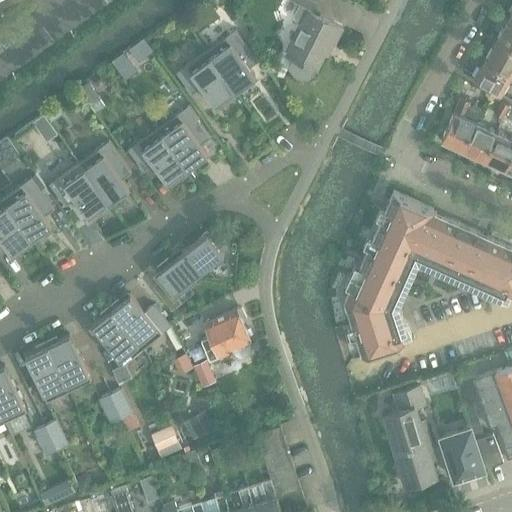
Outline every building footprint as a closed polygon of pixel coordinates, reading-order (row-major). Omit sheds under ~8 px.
[(301,22),(285,54),(294,58),(289,67),(291,72),(295,75),(299,77),(304,78),(309,77),(314,68),(316,69),(328,46),(331,48),(341,28),(307,11),(309,6),(299,1),(293,14),(294,19),(301,22)] [(511,19),(508,18),(497,38),(511,46),(511,19)] [(225,35),(205,49),(235,90),(237,93),(247,86),(245,83),(255,76),(249,67),(258,60),(235,28),(225,35)] [(511,46),(497,38),(485,58),(511,73),(511,71),(511,46)] [(227,100),(237,93),(235,90),(205,49),(185,64),(176,71),(192,93),(201,86),(215,105),(225,97),(227,100)] [(111,60),(112,60),(125,79),(137,70),(123,52),(123,51),(111,60)] [(500,94),(511,73),(485,58),(473,79),(500,94)] [(100,98),(88,81),(78,89),(90,105),(100,98)] [(441,139),(463,149),(475,122),(481,110),(470,105),(471,102),(460,97),(454,112),(441,139)] [(502,118),(509,105),(500,101),(494,113),(502,118)] [(51,121),(62,112),(56,104),(44,113),(51,121)] [(177,112),(157,126),(187,167),(189,170),(199,163),(197,160),(207,152),(200,144),(210,137),(187,105),(177,112)] [(463,149),(484,159),(497,132),(475,122),(463,149)] [(179,177),(189,170),(187,167),(157,126),(137,141),(128,148),(144,170),(153,163),(167,182),(177,174),(179,177)] [(484,159),(505,168),(511,153),(511,138),(497,132),(484,159)] [(99,146),(78,161),(108,202),(110,205),(120,197),(118,195),(128,187),(122,178),(131,171),(109,140),(99,147),(99,146)] [(100,212),(110,205),(108,202),(78,161),(58,175),(59,176),(49,183),(65,205),(75,198),(88,216),(98,209),(100,212)] [(21,183),(1,197),(31,238),(33,241),(43,234),(40,231),(51,223),(44,215),(54,208),(31,176),(21,183)] [(350,287),(345,299),(352,324),(357,322),(358,322),(362,332),(356,334),(362,354),(404,340),(403,338),(391,302),(414,250),(511,293),(511,245),(432,210),(433,208),(393,190),(372,237),(378,240),(374,249),(368,247),(359,266),(365,268),(361,278),(355,275),(354,278),(360,281),(356,290),(350,287)] [(23,248),(33,241),(31,238),(1,197),(0,198),(0,238),(10,253),(21,245),(23,248)] [(222,251),(225,247),(225,242),(222,238),(217,237),(212,239),(206,231),(170,260),(168,257),(156,266),(159,270),(156,272),(163,280),(154,287),(172,310),(181,302),(173,292),(223,252),(222,251)] [(118,298),(108,306),(111,309),(142,348),(162,332),(171,325),(153,303),(144,310),(130,293),(120,301),(118,298)] [(123,363),(142,348),(111,309),(108,306),(99,314),(101,316),(91,324),(106,342),(104,344),(105,344),(106,343),(123,363)] [(248,342),(251,340),(243,322),(247,318),(242,308),(237,308),(236,307),(211,318),(203,321),(209,335),(200,339),(209,359),(226,351),(232,349),(233,351),(235,355),(238,357),(241,358),(248,355),(250,352),(251,348),(249,344),(248,342)] [(56,336),(45,341),(47,344),(69,390),(91,379),(80,355),(82,354),(81,353),(79,354),(69,334),(58,339),(56,336)] [(46,400),(69,390),(47,344),(45,341),(35,346),(36,349),(25,355),(46,400)] [(183,355),(172,360),(177,372),(189,367),(183,355)] [(216,380),(206,359),(194,365),(203,386),(216,380)] [(511,363),(496,369),(487,372),(473,377),(490,425),(496,423),(508,457),(511,455),(511,363)] [(0,412),(4,421),(26,410),(15,386),(17,385),(16,384),(14,385),(5,365),(0,366),(0,412)] [(384,414),(394,448),(426,439),(430,437),(427,426),(422,427),(416,405),(424,402),(418,385),(393,393),(399,410),(384,414)] [(121,387),(110,392),(122,417),(133,412),(121,387)] [(111,423),(122,417),(110,392),(99,397),(111,423)] [(215,427),(205,410),(189,419),(198,436),(215,427)] [(474,411),(466,414),(470,425),(474,438),(482,435),(474,411)] [(133,412),(122,417),(128,430),(139,424),(133,412)] [(231,413),(226,421),(232,425),(237,417),(231,413)] [(56,418),(45,423),(57,449),(68,443),(56,418)] [(46,454),(57,449),(45,423),(34,429),(46,454)] [(158,451),(178,441),(171,424),(150,434),(158,451)] [(256,432),(260,444),(284,436),(280,425),(256,432)] [(470,425),(441,436),(447,455),(454,477),(484,467),(484,466),(483,466),(474,438),(470,425)] [(482,435),(474,438),(483,466),(496,461),(496,462),(503,460),(492,432),(482,435)] [(260,444),(263,455),(288,447),(284,436),(260,444)] [(434,449),(430,437),(426,439),(394,448),(405,483),(436,474),(429,450),(434,449)] [(263,455),(267,466),(291,458),(288,447),(263,455)] [(196,450),(186,454),(190,463),(199,459),(196,450)] [(267,466),(270,477),(283,473),(295,469),(291,458),(267,466)] [(299,480),(295,469),(283,473),(270,477),(274,488),(299,480)] [(86,472),(73,478),(80,492),(93,486),(86,472)] [(151,475),(140,479),(144,490),(155,486),(151,475)] [(282,511),(278,499),(276,494),(274,488),(270,477),(261,480),(266,497),(253,501),(256,511),(282,511)] [(302,492),(299,480),(274,488),(276,494),(278,499),(302,492)] [(243,504),(230,509),(229,509),(230,511),(256,511),(253,501),(248,485),(238,488),(243,504)] [(115,491),(111,493),(116,511),(134,511),(127,488),(115,491)] [(220,511),(219,511),(230,511),(229,509),(230,509),(224,492),(215,495),(220,511)] [(306,503),(302,492),(278,499),(282,511),(306,503)] [(205,511),(201,499),(191,503),(194,511),(205,511)] [(177,511),(174,501),(162,504),(163,511),(177,511)]
